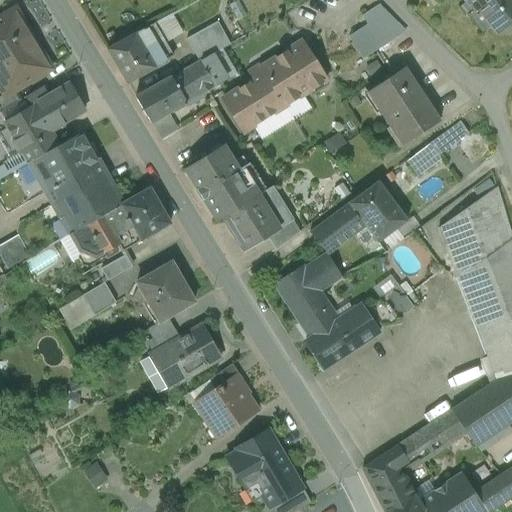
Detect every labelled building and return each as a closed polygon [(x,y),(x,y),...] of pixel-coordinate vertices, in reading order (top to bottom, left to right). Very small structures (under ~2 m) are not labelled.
[(511,0),(464,0),(472,10),(467,15),(481,33),(490,26),(498,35),(511,23),(511,0)] [(378,6),(362,16),(367,25),(349,36),(363,58),(404,31),(378,6)] [(14,11),(4,17),(1,15),(0,15),(0,85),(5,94),(6,95),(13,91),(48,70),(14,11)] [(173,14),(154,24),(165,43),(183,33),(173,14)] [(217,22),(186,40),(198,62),(212,55),(230,45),(217,22)] [(154,24),(106,50),(127,83),(155,67),(154,67),(173,56),(165,43),(154,24)] [(264,73),(222,100),(243,133),(325,81),(300,43),(265,65),(264,73)] [(198,62),(135,98),(150,123),(169,112),(226,80),(212,55),(198,62)] [(439,121),(404,68),(367,92),(402,146),(439,121)] [(19,101),(0,112),(0,114),(14,137),(12,142),(18,151),(23,153),(29,163),(58,146),(52,136),(65,129),(63,124),(84,112),(68,84),(48,96),(42,87),(19,101)] [(13,91),(6,95),(5,94),(0,97),(0,112),(19,101),(13,91)] [(169,112),(150,123),(160,140),(178,128),(169,112)] [(459,122),(429,144),(437,156),(467,134),(459,122)] [(65,129),(52,136),(58,146),(71,139),(65,129)] [(58,146),(29,163),(47,195),(99,165),(81,133),(71,139),(58,146)] [(223,147),(185,170),(197,190),(196,191),(202,201),(203,200),(217,221),(223,217),(259,195),(243,169),(249,165),(249,164),(237,171),(223,147)] [(105,175),(52,205),(69,234),(121,205),(105,175)] [(377,182),(348,204),(365,227),(377,243),(406,221),(377,182)] [(259,195),(223,217),(244,252),(267,237),(278,231),(278,230),(292,221),(271,187),(259,195)] [(69,234),(69,235),(79,251),(85,254),(89,261),(117,245),(121,252),(170,224),(150,189),(121,205),(69,234)] [(456,278),(511,239),(493,191),(438,229),(456,278)] [(348,204),(309,233),(326,255),(365,227),(348,204)] [(292,221),(278,230),(278,231),(267,237),(275,251),(299,233),(292,221)] [(20,236),(0,247),(0,251),(10,268),(32,255),(20,236)] [(511,369),(511,241),(511,239),(456,278),(495,380),(511,369)] [(125,255),(100,269),(107,281),(132,267),(125,255)] [(300,267),(273,286),(298,321),(301,320),(312,336),(304,342),(323,370),(379,333),(361,311),(340,326),(318,296),(328,287),(324,281),(338,270),(326,255),(303,271),(300,267)] [(171,263),(136,283),(159,323),(167,318),(194,303),(171,263)] [(104,283),(82,295),(94,315),(115,303),(104,283)] [(413,308),(398,287),(382,299),(397,319),(413,308)] [(397,319),(382,299),(370,309),(385,328),(397,319)] [(159,323),(146,330),(152,341),(173,329),(167,318),(159,323)] [(158,351),(152,355),(141,362),(159,393),(219,359),(200,327),(179,339),(158,351)] [(173,329),(152,341),(158,351),(179,339),(173,329)] [(231,365),(208,380),(215,390),(233,378),(234,379),(238,376),(231,365)] [(511,369),(495,380),(396,446),(405,461),(420,461),(464,432),(474,447),(511,422),(511,369)] [(215,390),(195,404),(217,437),(255,411),(234,379),(233,378),(215,390)] [(427,407),(451,394),(446,386),(422,399),(427,407)] [(268,430),(235,450),(236,451),(227,457),(246,490),(255,485),(269,508),(302,489),(268,430)] [(390,450),(362,468),(384,511),(388,511),(414,495),(390,450)] [(511,469),(474,494),(485,511),(489,511),(511,497),(511,469)] [(461,473),(418,502),(424,511),(485,511),(474,494),(461,473)] [(302,489),(269,508),(270,511),(294,511),(310,502),(302,489)] [(414,495),(388,511),(424,511),(418,502),(414,495)]
